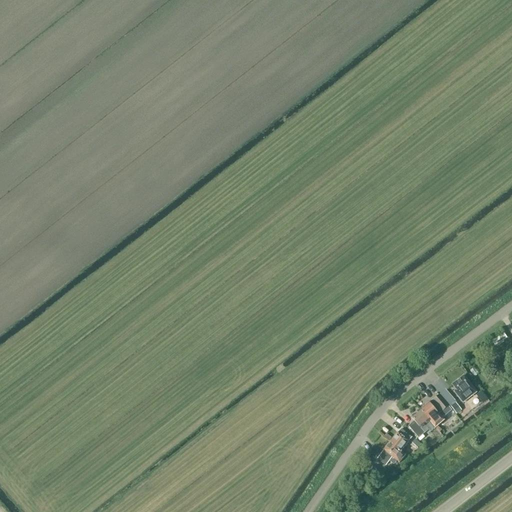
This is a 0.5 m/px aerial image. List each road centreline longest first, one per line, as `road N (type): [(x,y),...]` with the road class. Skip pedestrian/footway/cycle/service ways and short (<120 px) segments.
road 1 (unclassified): [(307,511),(402,388)]
road 2 (residential): [(402,388),(511,305)]
